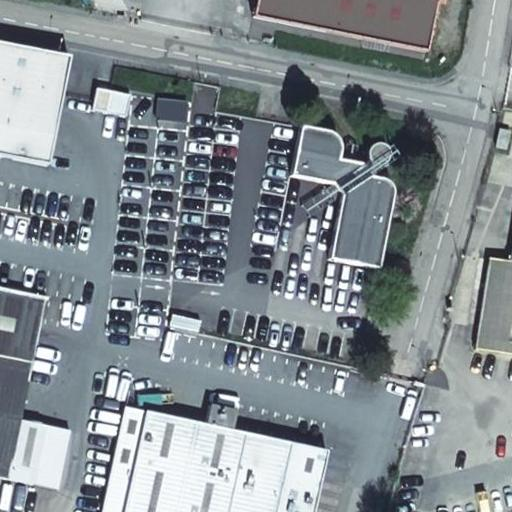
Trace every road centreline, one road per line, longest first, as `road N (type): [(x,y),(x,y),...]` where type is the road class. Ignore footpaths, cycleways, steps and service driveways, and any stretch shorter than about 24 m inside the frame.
road 1 (residential): [(0,17),(479,104)]
road 2 (unknown): [(470,71),(396,371),(349,511)]
road 3 (unknown): [(97,268),(64,511)]
road 4 (unknown): [(97,268),(102,180),(81,117),(95,36)]
